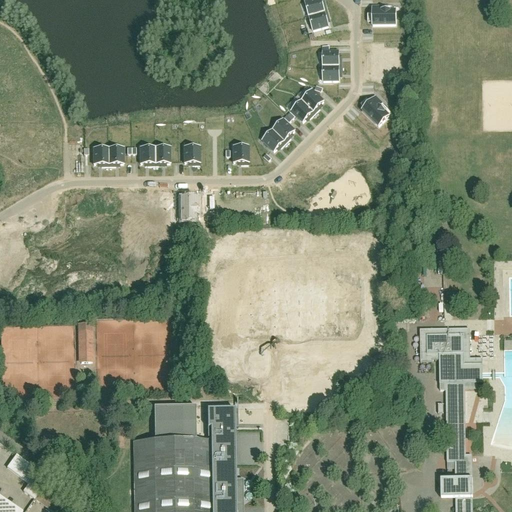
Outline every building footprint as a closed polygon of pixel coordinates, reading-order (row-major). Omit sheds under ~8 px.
[(304,0),(314,32),(330,28),(321,0),(304,0)] [(396,10),(373,9),(372,29),(397,29),(396,10)] [(341,84),(340,52),(321,52),(322,84),(341,84)] [(304,127),(326,104),(314,92),(292,115),(304,127)] [(376,100),(362,114),(379,130),(393,116),(376,100)] [(275,156),(297,133),(286,122),(263,144),(275,156)] [(91,167),(123,166),(123,148),(91,149),(91,167)] [(139,167),(171,166),(171,148),(139,149),(139,167)] [(184,167),(201,167),(201,150),(183,150),(184,167)] [(233,150),(232,167),(250,167),(250,150),(233,150)] [(199,197),(180,197),(179,224),(199,224),(199,197)] [(233,341),(233,361),(367,359),(365,256),(300,257),(300,239),(238,240),(239,258),(231,258),(232,279),(215,279),(216,341),(233,341)] [(92,326),(79,326),(79,364),(92,364),(92,326)] [(466,332),(419,333),(420,363),(436,363),(437,387),(445,387),(447,481),(441,481),(442,491),(442,500),(454,500),(454,511),(473,511),(473,491),(472,458),(465,458),(463,388),(478,388),(478,379),(478,375),(478,364),(467,364),(466,332)] [(493,347),(493,337),(483,337),(483,347),(493,347)] [(212,443),(132,444),(132,511),(237,511),(236,442),(236,406),(208,406),(208,425),(211,425),(212,443)] [(16,457),(7,470),(29,485),(23,493),(34,501),(49,480),(16,457)] [(0,511),(13,511),(0,503),(0,511)]
